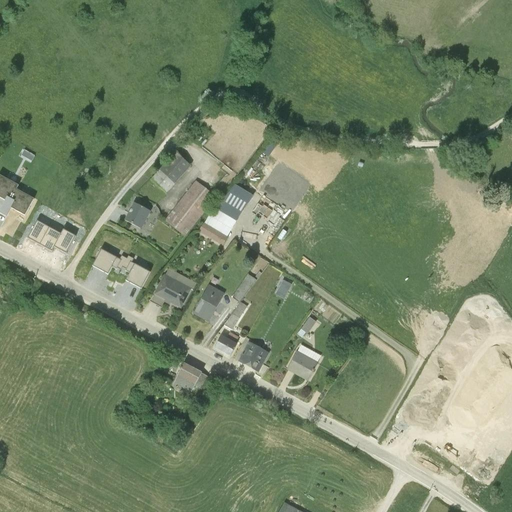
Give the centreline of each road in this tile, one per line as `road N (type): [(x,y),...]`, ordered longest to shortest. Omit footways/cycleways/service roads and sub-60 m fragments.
road 1 (tertiary): [(62,283),(473,511)]
road 2 (track): [(111,207),(197,108),(218,97),(345,140),(469,141),(511,117)]
